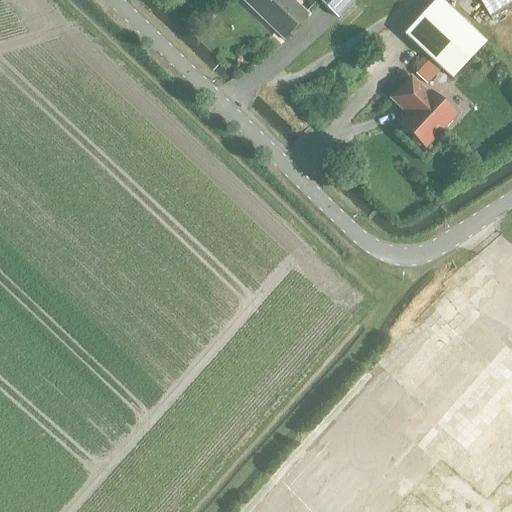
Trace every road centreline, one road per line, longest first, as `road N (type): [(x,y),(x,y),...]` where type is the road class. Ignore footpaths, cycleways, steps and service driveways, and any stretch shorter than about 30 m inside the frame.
road 1 (unclassified): [(511,202),(423,257),(390,260),(111,0)]
road 2 (track): [(210,511),(396,303),(423,257)]
